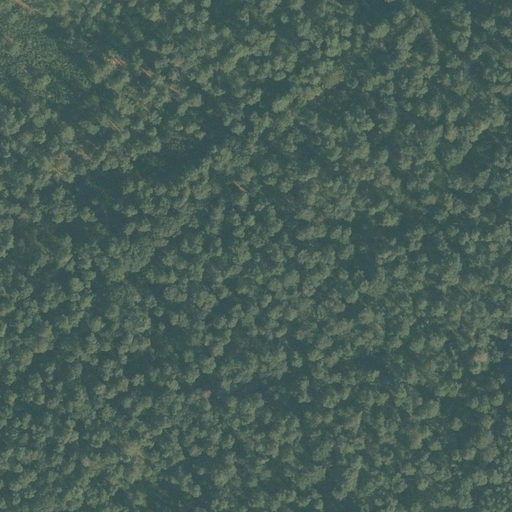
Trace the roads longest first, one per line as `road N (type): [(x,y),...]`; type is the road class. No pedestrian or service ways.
road 1 (track): [(0,388),(433,0)]
road 2 (track): [(239,132),(9,0)]
road 3 (track): [(0,167),(156,248)]
